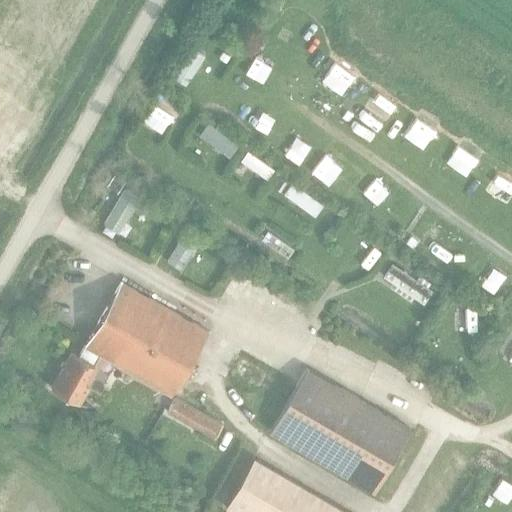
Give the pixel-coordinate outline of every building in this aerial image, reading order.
[(261,240),(287,257),(292,250),(267,232),(261,240)] [(382,275),(422,303),(431,289),(391,262),(382,275)] [(100,354),(171,394),(206,332),(121,283),(77,359),(70,355),(51,389),(80,405),(90,388),(83,384),(100,354)] [(268,431),(372,492),(409,428),(304,368),(268,431)] [(166,410),(212,438),(221,424),(175,396),(166,410)] [(224,508),(230,511),(343,511),(252,459),(224,508)]
